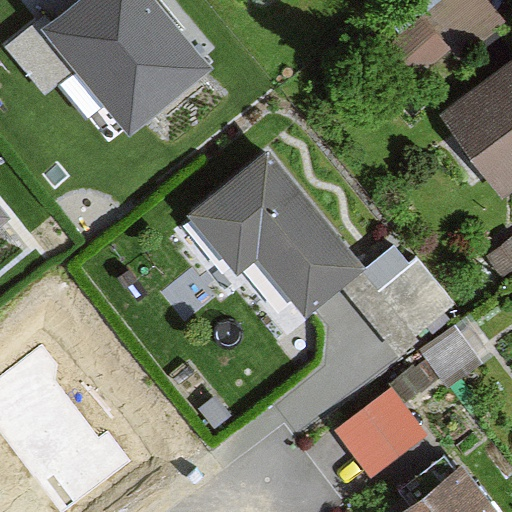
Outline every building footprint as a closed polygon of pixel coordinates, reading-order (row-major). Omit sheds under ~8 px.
[(204,43),(168,0),(61,0),(53,7),(132,102),(204,43)] [(511,18),(497,0),(435,0),(427,7),(467,58),(511,22),(511,18)] [(511,64),(440,121),(503,200),(511,193),(511,64)] [(192,212),(242,273),(263,256),(311,315),(370,267),(272,147),(192,212)] [(410,236),(375,257),(416,328),(452,308),(410,236)] [(41,343),(0,373),(0,433),(59,511),(60,511),(131,460),(41,343)] [(426,442),(393,396),(340,435),(374,481),(426,442)] [(494,511),(462,470),(407,511),(494,511)]
